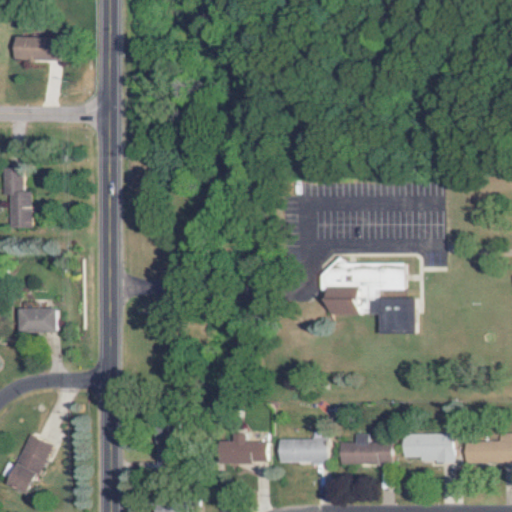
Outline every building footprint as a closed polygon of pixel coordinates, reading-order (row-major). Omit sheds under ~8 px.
[(58,61),(59,38),(12,36),(11,59),(58,61)] [(9,195),(9,227),(32,227),(32,191),(22,191),(21,168),(2,168),(2,195),(9,195)] [(413,298),(374,298),(374,289),(403,289),(403,268),(366,268),(366,264),(321,263),(321,289),(329,289),(329,313),(377,313),(377,332),(413,332),(413,298)] [(56,332),(56,308),(18,309),(18,333),(56,332)] [(495,442),(462,442),(462,463),(511,462),(511,456),(511,432),(495,433),(495,442)] [(265,463),(265,441),(242,441),(243,433),(230,433),(230,440),(221,440),(221,462),(265,463)] [(450,460),(451,434),(401,433),(400,459),(450,460)] [(338,442),(338,463),(389,462),(389,440),(366,441),(365,434),(351,434),(351,442),(338,442)] [(27,495),(46,443),(24,435),(4,486),(27,495)] [(326,438),(277,439),(278,462),(327,462),(326,438)] [(152,511),(180,511),(180,503),(165,504),(165,511),(152,511)]
